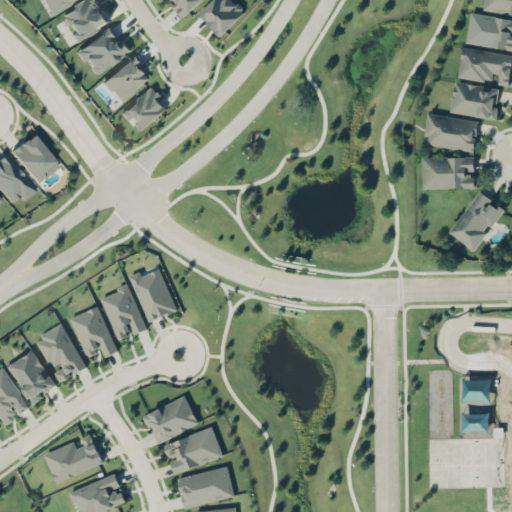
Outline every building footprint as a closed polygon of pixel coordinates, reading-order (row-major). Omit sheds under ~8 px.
[(42,0),(50,14),(73,0),(42,0)] [(85,0),(62,12),(77,39),(108,23),(95,0),(85,0)] [(202,0),(168,0),(182,16),(202,0)] [(212,0),(198,14),(220,36),(245,12),(232,0),(212,0)] [(511,0),(484,0),(483,10),(511,14),(511,0)] [(511,49),(511,16),(470,11),(465,43),(511,49)] [(77,48),(94,74),(127,52),(111,26),(77,48)] [(457,76),(495,82),(495,83),(508,85),(511,59),(511,52),(462,45),(457,76)] [(121,102),(150,75),(131,55),(102,82),(121,102)] [(449,111),(495,119),(501,87),(454,79),(449,111)] [(136,131),(167,112),(159,99),(161,98),(154,88),(122,108),(136,131)] [(422,144),(474,151),(479,119),(427,111),(422,144)] [(10,150),(37,183),(58,165),(32,132),(10,150)] [(0,188),(11,203),(20,196),(23,200),(36,190),(7,152),(0,156),(0,188)] [(421,156),(421,187),(473,187),(473,156),(421,156)] [(505,207),(478,188),(448,232),(474,250),(505,207)] [(148,321),(177,310),(160,268),(142,275),(140,271),(129,275),(148,321)] [(147,329),(128,285),(100,297),(118,340),(131,335),(147,329)] [(116,352),(99,306),(71,316),(85,355),(101,349),(104,356),(116,352)] [(60,381),(86,367),(62,324),(36,338),(60,381)] [(407,365),(416,365),(416,329),(407,329),(407,365)] [(6,365),(32,404),(43,397),(41,395),(56,384),(31,348),(6,365)] [(0,366),(0,420),(3,424),(15,416),(29,408),(2,366),(0,366)] [(198,424),(186,396),(144,414),(156,442),(198,424)] [(165,444),(171,460),(170,461),(175,474),(223,456),(212,427),(165,444)] [(74,441),(44,454),(55,482),(103,463),(91,433),(81,437),(84,444),(76,447),(74,441)] [(234,496),(227,466),(177,477),(184,507),(234,496)] [(70,490),(77,511),(99,511),(126,502),(115,473),(70,490)]
